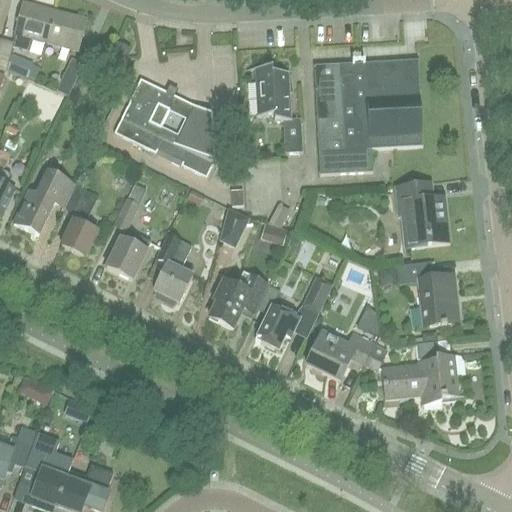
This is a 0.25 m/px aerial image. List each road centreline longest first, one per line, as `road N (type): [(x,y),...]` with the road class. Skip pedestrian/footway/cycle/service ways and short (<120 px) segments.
road 1 (tertiary): [(502,508),(0,262)]
road 2 (residential): [(465,0),(203,15),(130,0)]
road 3 (residential): [(510,292),(480,0)]
